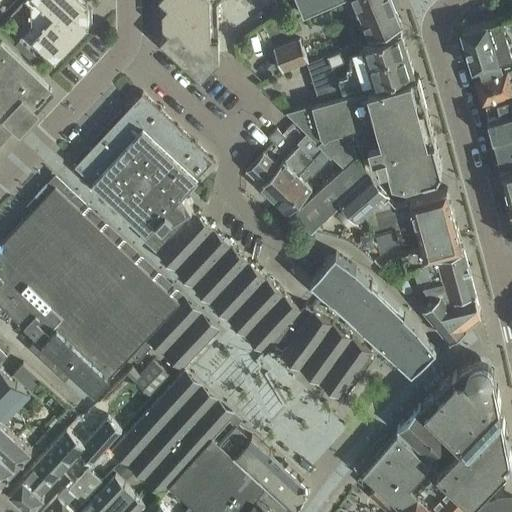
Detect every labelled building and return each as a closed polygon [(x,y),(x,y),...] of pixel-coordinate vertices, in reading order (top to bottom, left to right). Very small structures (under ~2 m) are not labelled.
[(26,31),(56,59),(89,24),(87,21),(89,19),(89,6),(86,4),(89,1),(87,0),(27,0),(31,4),(32,25),(26,31)] [(163,0),(169,5),(164,10),(164,25),(170,29),(161,39),(202,77),(220,58),(218,1),(219,0),(163,0)] [(298,0),(304,14),(337,0),(353,0),(368,38),(402,25),(392,0),(298,0)] [(476,75),(511,64),(511,13),(462,28),(476,75)] [(350,54),(353,65),(407,49),(402,30),(363,42),(366,49),(350,54)] [(274,47),(283,70),(309,59),(300,37),(274,47)] [(15,43),(36,62),(41,57),(20,38),(15,43)] [(0,144),(52,88),(0,39),(0,144)] [(349,72),(339,75),(343,88),(371,80),(371,82),(414,70),(407,49),(353,65),(347,67),(349,72)] [(511,64),(476,75),(483,99),(511,90),(511,80),(511,78),(511,77),(511,64)] [(298,122),(318,142),(353,134),(429,114),(418,74),(294,108),(298,122)] [(156,220),(172,235),(195,211),(183,192),(199,175),(215,158),(143,90),(76,163),(93,179),(148,230),(156,220)] [(511,95),(506,97),(486,102),(489,113),(488,113),(495,139),(511,134),(511,95)] [(333,153),(345,166),(357,156),(357,155),(354,142),(369,138),(373,156),(379,155),(382,166),(390,164),(393,179),(407,182),(438,173),(442,165),(429,114),(353,134),(318,142),(324,148),(331,155),(333,153)] [(260,184),(273,197),(299,173),(324,148),(318,142),(298,122),(288,132),(300,144),(260,184)] [(269,135),(277,143),(286,135),(277,127),(269,135)] [(511,134),(495,139),(501,161),(511,157),(511,134)] [(313,175),(331,155),(324,148),(299,173),(273,197),(289,212),(302,197),(313,186),(306,179),(311,173),(313,175)] [(248,167),(260,184),(279,164),(265,149),(248,167)] [(419,225),(421,233),(458,224),(448,186),(396,200),(357,156),(345,166),(343,168),(308,199),(292,215),(312,228),(343,200),(361,219),(365,215),(373,223),(375,231),(398,225),(399,230),(419,225)] [(511,161),(501,164),(510,198),(511,207),(511,161)] [(30,211),(0,243),(0,300),(37,336),(29,345),(65,379),(74,370),(96,390),(131,353),(138,360),(155,341),(147,334),(180,299),(145,266),(56,183),(30,211)] [(163,245),(181,261),(214,226),(196,209),(195,211),(172,235),(163,245)] [(382,267),(378,271),(394,281),(395,280),(413,266),(431,261),(430,258),(429,254),(463,245),(458,224),(421,233),(401,237),(401,239),(421,235),(424,245),(400,251),(401,254),(396,258),(393,256),(393,257),(382,267)] [(181,261),(198,277),(231,242),(214,226),(181,261)] [(198,277),(215,293),(248,258),(231,242),(198,277)] [(430,258),(431,261),(436,282),(441,281),(447,300),(476,293),(464,249),(430,258)] [(317,272),(312,278),(325,291),(326,292),(356,319),(380,341),(412,370),(413,370),(437,348),(419,326),(357,265),(337,251),(337,250),(332,255),(317,272)] [(215,293),(233,310),(266,275),(248,258),(215,293)] [(424,284),(434,299),(424,307),(450,338),(468,323),(447,300),(441,281),(436,282),(431,261),(413,266),(421,286),(424,284)] [(233,310),(254,329),(287,294),(266,275),(233,310)] [(476,293),(447,300),(468,323),(477,316),(481,309),(480,309),(476,293)] [(275,339),(285,346),(313,307),(307,302),(301,308),(287,294),(254,329),(270,344),(275,339)] [(197,315),(180,299),(147,334),(155,341),(165,350),(197,315)] [(285,346),(304,359),(333,321),(313,307),(285,346)] [(216,332),(197,315),(165,350),(183,367),(216,332)] [(304,359),(325,374),(353,335),(333,321),(304,359)] [(353,335),(325,374),(345,389),(373,350),(353,335)] [(457,439),(461,443),(440,466),(451,477),(476,501),(477,500),(511,460),(511,458),(511,455),(510,445),(510,441),(509,441),(506,427),(507,427),(506,424),(504,415),(502,414),(500,403),(501,401),(498,387),(499,387),(498,383),(495,370),(495,369),(495,368),(494,368),(494,366),(494,364),(493,362),(493,361),(492,360),(490,358),(489,358),(488,357),(486,356),(484,356),(483,355),(481,356),(479,356),(477,357),(476,358),(474,359),(456,370),(453,372),(434,389),(419,404),(457,439)] [(172,374),(154,357),(140,371),(133,365),(127,372),(151,395),(172,374)] [(24,361),(14,372),(32,388),(42,378),(24,361)] [(0,399),(17,381),(0,365),(0,399)] [(181,370),(113,447),(124,457),(136,468),(206,392),(181,370)] [(0,477),(2,479),(33,445),(5,421),(30,394),(17,381),(0,399),(0,477)] [(206,392),(136,468),(162,491),(212,437),(201,426),(221,405),(206,392)] [(438,460),(457,439),(419,404),(398,426),(431,456),(432,456),(438,460)] [(231,415),(221,405),(201,426),(212,437),(213,436),(222,444),(239,425),(230,417),(231,416),(231,415)] [(68,426),(10,488),(32,508),(45,493),(44,492),(81,450),(89,457),(93,461),(123,426),(120,423),(111,415),(93,434),(86,442),(68,426)] [(251,436),(239,425),(222,444),(295,509),(307,491),(306,484),(252,434),(251,436)] [(391,439),(389,438),(380,446),(383,448),(381,451),(413,481),(424,468),(431,461),(398,431),(391,439)] [(170,483),(197,508),(215,489),(228,498),(225,501),(241,511),(292,511),(295,509),(222,444),(213,436),(212,437),(170,483)] [(440,466),(439,468),(431,475),(424,468),(413,481),(381,451),(383,448),(380,446),(389,438),(388,437),(382,441),(376,446),(372,452),(369,459),(371,461),(364,470),(376,482),(378,484),(400,505),(403,508),(415,495),(428,507),(452,481),(450,479),(451,477),(440,466)] [(40,511),(72,511),(75,510),(67,502),(75,492),(85,501),(104,479),(88,466),(70,488),(66,484),(40,511)] [(78,511),(100,511),(112,498),(115,501),(129,487),(115,474),(93,496),(78,511)] [(452,481),(428,507),(432,511),(461,511),(472,500),(474,502),(475,501),(476,501),(451,477),(450,479),(452,481)] [(378,484),(369,492),(390,511),(393,511),(400,505),(378,484)] [(136,511),(145,503),(129,487),(115,501),(112,498),(100,511),(136,511)] [(197,508),(193,511),(241,511),(225,501),(228,498),(215,489),(197,508)] [(399,511),(432,511),(428,507),(415,495),(403,508),(399,511)] [(142,511),(167,511),(171,508),(158,496),(142,511)] [(511,511),(511,496),(511,497),(507,497),(502,498),(500,498),(498,499),(495,500),(492,502),(490,503),(487,505),(485,506),(483,508),(479,511),(477,511),(476,511),(475,511),(511,511)]
